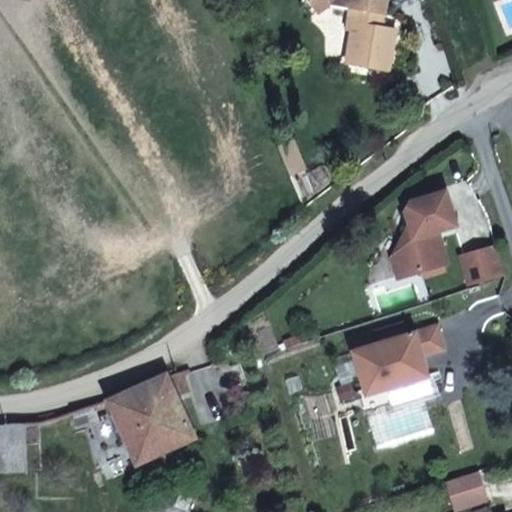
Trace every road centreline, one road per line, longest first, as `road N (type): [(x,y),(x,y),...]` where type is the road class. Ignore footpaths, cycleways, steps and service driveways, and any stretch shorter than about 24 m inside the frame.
road 1 (unclassified): [(0,407),(81,390),(172,348),(462,114)]
road 2 (unclassified): [(462,114),(511,237)]
